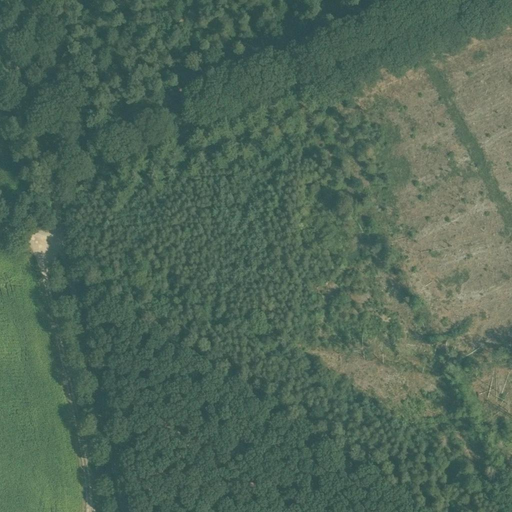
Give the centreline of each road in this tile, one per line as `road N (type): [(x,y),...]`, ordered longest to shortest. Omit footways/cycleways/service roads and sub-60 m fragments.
road 1 (track): [(490,0),(54,191)]
road 2 (unclassified): [(0,232),(62,238),(125,511)]
road 3 (track): [(36,235),(81,431),(87,511)]
road 4 (track): [(62,238),(21,0)]
